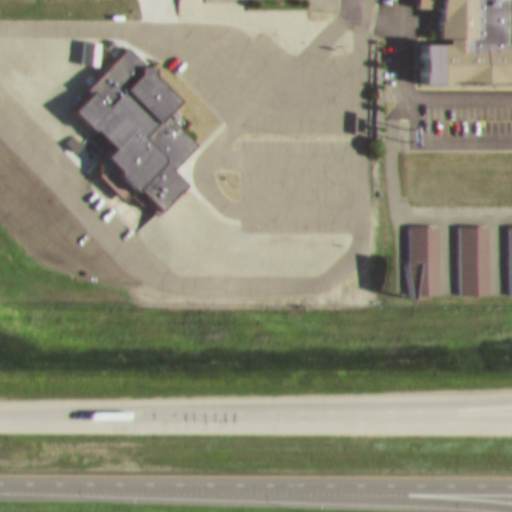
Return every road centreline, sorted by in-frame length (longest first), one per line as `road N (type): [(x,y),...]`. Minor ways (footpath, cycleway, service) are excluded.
road 1 (motorway): [(0,470),(511,474)]
road 2 (motorway): [(511,412),(0,408)]
road 3 (motorway): [(511,392),(25,409)]
road 4 (motorway): [(30,471),(511,498)]
